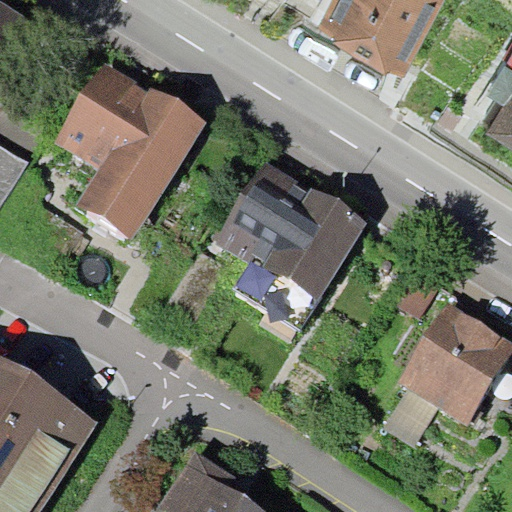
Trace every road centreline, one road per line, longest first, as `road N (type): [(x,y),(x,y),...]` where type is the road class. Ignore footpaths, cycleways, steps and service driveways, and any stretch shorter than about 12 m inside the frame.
road 1 (tertiary): [(113,0),(511,250)]
road 2 (residential): [(387,511),(9,286)]
road 3 (unknown): [(213,404),(127,511)]
